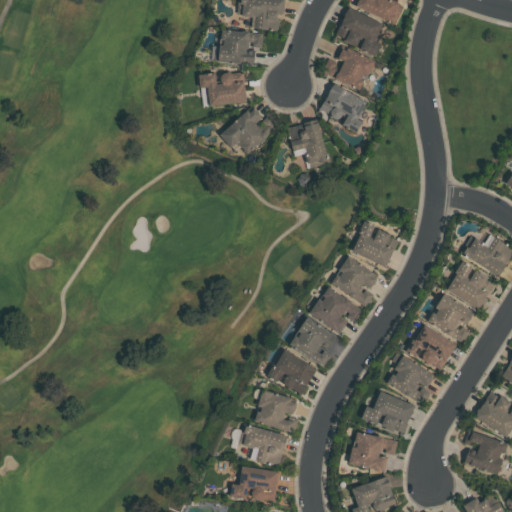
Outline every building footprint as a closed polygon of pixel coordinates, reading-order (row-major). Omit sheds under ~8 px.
[(283,0),(283,14),(276,13),(276,19),(277,20),(276,31),(249,28),(251,17),(240,16),(240,14),(234,14),(236,0),(283,0)] [(394,0),(399,2),(398,5),(401,7),(393,23),(352,4),(354,0),(394,0)] [(347,9),(380,25),(372,41),(379,45),(374,56),(358,49),(363,39),(360,37),(355,47),(334,36),(347,9)] [(220,29),(247,32),(247,34),(260,35),(259,47),(245,45),(245,50),(251,51),(251,53),(254,54),(253,66),(216,62),(218,45),(221,45),(222,40),(219,40),(220,29)] [(346,48),(374,61),(367,75),(362,74),(360,79),(363,81),(358,91),(319,73),(326,58),(335,63),(332,70),(337,73),(342,61),(338,58),(337,60),(334,58),(339,48),(344,51),(346,48)] [(196,75),(214,74),(215,85),(222,84),(221,84),(220,83),(220,82),(219,82),(219,81),(218,80),(218,79),(218,78),(218,77),(218,76),(219,75),(219,74),(220,73),(221,73),(221,72),(222,72),(223,72),(224,72),(225,72),(226,72),(227,72),(228,72),(228,73),(229,73),(229,74),(230,74),(230,75),(242,74),(245,102),(210,106),(207,88),(198,89),(196,75)] [(333,82),(366,102),(356,119),(362,122),(355,133),(341,125),(345,117),(340,114),(340,116),(338,118),(335,119),(331,118),(317,109),(333,82)] [(250,113),(253,109),(260,117),(255,122),(259,128),(263,125),(260,122),(268,116),(278,128),(247,155),(240,148),(243,146),(238,140),(230,147),(218,134),(246,110),(250,113)] [(300,122),(316,118),(327,163),(303,169),(299,154),(293,156),(286,128),(300,125),(300,122)] [(386,236),(395,241),(382,266),(351,250),(359,233),(357,232),(363,220),(374,225),(369,235),(371,237),(376,228),(388,234),(386,236)] [(487,246),(493,237),(511,249),(511,251),(504,264),(505,264),(496,277),(461,254),(466,246),(467,247),(473,237),(487,246)] [(347,254),(378,276),(370,288),(363,283),(358,291),(363,294),(366,291),(373,296),(365,307),(329,282),(335,273),(337,274),(339,272),(336,270),(347,254)] [(471,267),(465,276),(468,278),(474,269),(485,277),(484,279),(493,285),(477,310),(445,289),(455,273),(453,272),(460,260),(471,267)] [(320,295),(326,286),(363,311),(356,322),(341,312),(338,317),(345,322),(337,333),(308,313),(318,298),(319,299),(322,296),(320,295)] [(427,321),(431,313),(434,314),(437,309),(434,307),(442,293),(473,313),(465,325),(459,322),(456,327),(460,330),(462,327),(469,332),(462,343),(449,335),(448,336),(442,332),(443,331),(433,325),(433,326),(430,324),(431,323),(427,321)] [(295,330),(304,317),(334,337),(326,349),(319,344),(314,351),(320,354),(322,352),(329,357),(322,367),(288,344),(293,336),(296,338),(300,332),(295,330)] [(413,341),(423,325),(454,344),(439,370),(426,362),(425,362),(424,362),(423,362),(423,361),(422,361),(421,360),(421,359),(420,359),(420,358),(420,357),(420,356),(420,355),(420,354),(420,353),(421,353),(421,352),(422,351),(423,351),(423,350),(424,350),(420,348),(414,357),(404,351),(411,339),(413,341)] [(283,350),(314,368),(299,395),(286,387),(287,386),(285,385),(283,384),(282,381),(283,377),(286,375),(280,371),(274,380),(266,375),(272,365),(273,366),(283,350)] [(399,353),(433,374),(426,385),(417,380),(413,386),(417,389),(419,387),(429,392),(421,405),(385,382),(391,373),(393,375),(396,371),(393,368),(395,365),(392,363),(399,353)] [(511,384),(499,376),(511,356),(511,384)] [(262,388),(291,397),(290,401),(295,403),(292,413),(284,412),(282,419),(293,422),(289,431),(253,421),(262,388)] [(412,405),(399,434),(377,422),(375,425),(359,418),(366,405),(370,408),(379,391),(412,405)] [(511,406),(511,425),(505,436),(473,416),(489,391),(498,397),(499,396),(509,402),(504,411),(508,413),(511,406)] [(242,422),(284,433),(276,464),(251,458),(253,448),(236,443),(242,422)] [(387,456),(384,470),(348,463),(355,430),(397,439),(394,453),(378,450),(377,454),(387,456)] [(507,444),(503,454),(499,453),(498,458),(501,460),(495,476),(461,463),(466,451),(468,452),(469,449),(475,451),(477,444),(472,443),(470,448),(461,445),(467,430),(507,444)] [(239,466),(277,471),(273,499),(262,497),(260,500),(256,500),(252,498),(250,495),(251,492),(247,491),(245,502),(226,499),(228,481),(237,482),(239,466)] [(349,487),(385,474),(396,504),(380,510),(375,511),(373,509),(371,506),(370,504),(366,505),(368,511),(352,511),(351,509),(357,507),(349,487)] [(493,494),(503,511),(466,511),(463,505),(476,498),(478,503),(493,494)]
